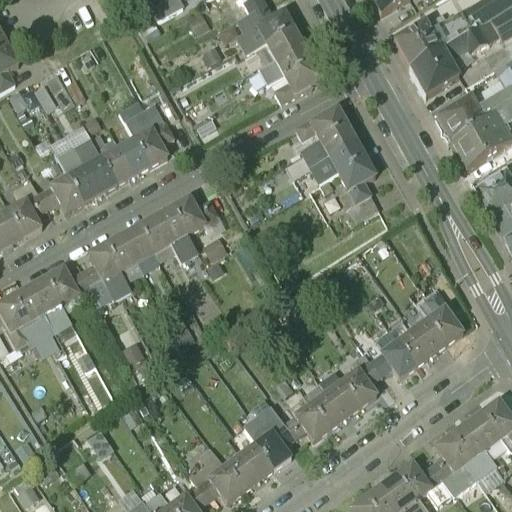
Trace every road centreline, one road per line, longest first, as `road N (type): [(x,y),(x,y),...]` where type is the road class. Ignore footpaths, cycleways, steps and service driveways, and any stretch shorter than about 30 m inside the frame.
road 1 (residential): [(0,283),(373,74)]
road 2 (tertiary): [(511,330),(373,74)]
road 3 (residential): [(511,342),(291,511)]
